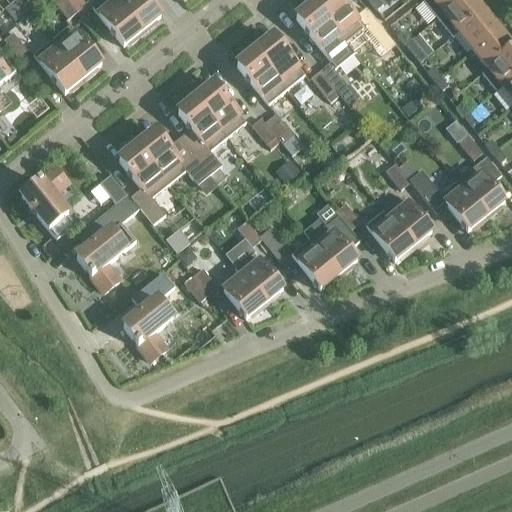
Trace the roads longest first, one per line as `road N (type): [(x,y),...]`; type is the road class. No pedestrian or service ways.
road 1 (residential): [(511,247),(135,399),(109,391),(0,211)]
road 2 (residential): [(0,183),(228,0)]
road 3 (tertiary): [(511,433),(337,511)]
